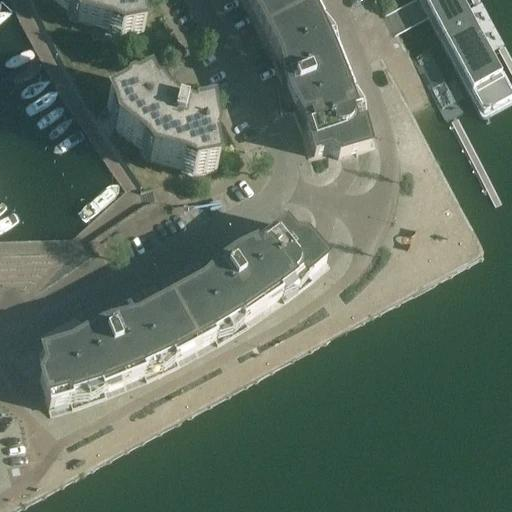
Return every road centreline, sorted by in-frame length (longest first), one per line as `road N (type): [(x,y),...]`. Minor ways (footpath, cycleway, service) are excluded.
road 1 (residential): [(0,346),(284,187)]
road 2 (residential): [(284,187),(353,211),(380,201),(388,174),(383,132),(327,0)]
road 3 (residential): [(284,187),(279,160),(198,0)]
